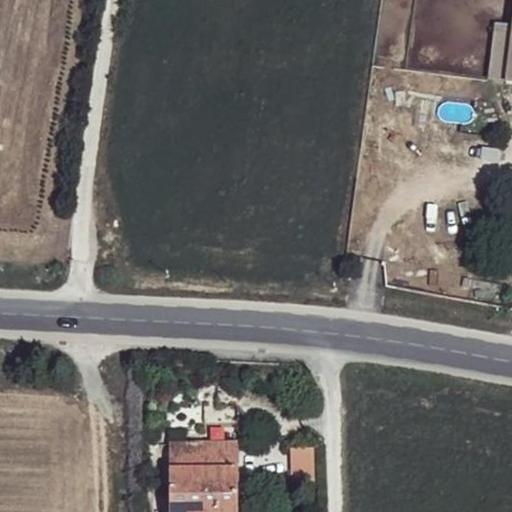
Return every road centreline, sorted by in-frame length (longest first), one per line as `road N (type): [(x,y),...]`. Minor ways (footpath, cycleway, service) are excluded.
road 1 (residential): [(119,0),(80,322)]
road 2 (secondary): [(339,336),(80,322)]
road 3 (unclassified): [(341,511),(339,336)]
road 4 (secondary): [(511,366),(339,336)]
